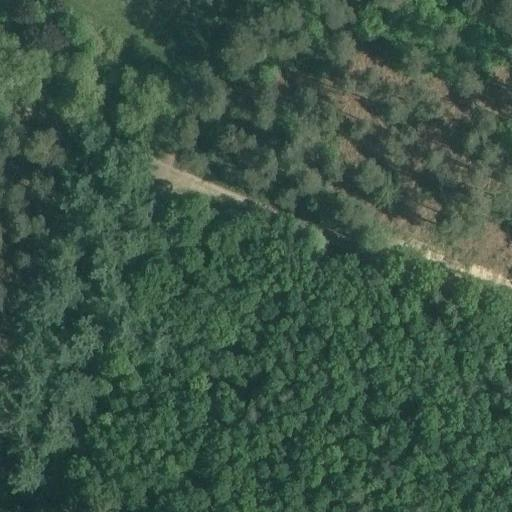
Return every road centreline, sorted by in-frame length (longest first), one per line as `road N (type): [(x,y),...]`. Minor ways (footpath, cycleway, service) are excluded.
road 1 (track): [(511,314),(181,198)]
road 2 (track): [(42,511),(181,198)]
road 3 (track): [(181,198),(194,106),(224,0)]
road 4 (track): [(181,198),(0,109)]
